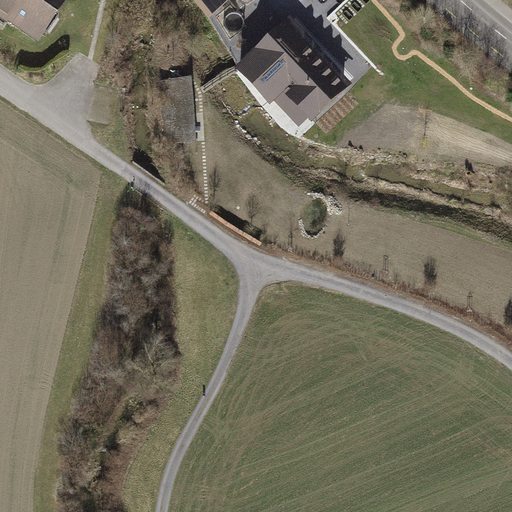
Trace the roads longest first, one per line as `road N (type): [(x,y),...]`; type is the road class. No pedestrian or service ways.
road 1 (track): [(166,511),(178,465),(228,369),(253,294),(254,262),(61,126)]
road 2 (track): [(254,262),(443,326),(511,370)]
